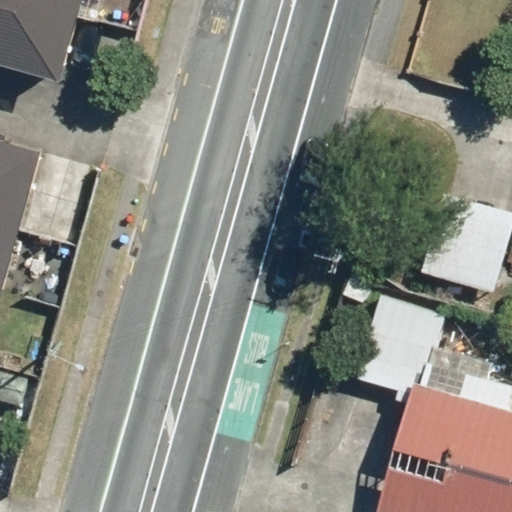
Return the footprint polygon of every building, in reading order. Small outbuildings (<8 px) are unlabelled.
[(0,0),(0,35),(92,58),(105,0),(0,0)] [(77,130),(0,110),(0,272),(37,282),(77,130)] [(511,204),(457,188),(434,267),(511,288),(511,283),(511,204)] [(511,511),(511,384),(447,367),(460,316),(388,296),(364,384),(415,398),(385,510),(392,511),(511,511)] [(61,364),(0,345),(0,399),(46,414),(61,364)]
